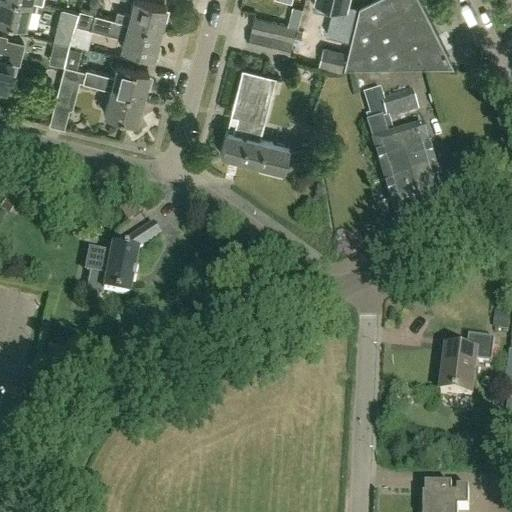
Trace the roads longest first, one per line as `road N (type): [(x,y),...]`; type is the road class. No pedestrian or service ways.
road 1 (tertiary): [(42,511),(51,467),(74,425),(113,393),(152,367),(329,291)]
road 2 (residential): [(359,511),(372,273)]
road 3 (residential): [(329,291),(171,177)]
road 4 (residential): [(171,177),(218,0)]
road 5 (residential): [(171,177),(0,134)]
road 6 (tertiary): [(372,273),(511,208)]
